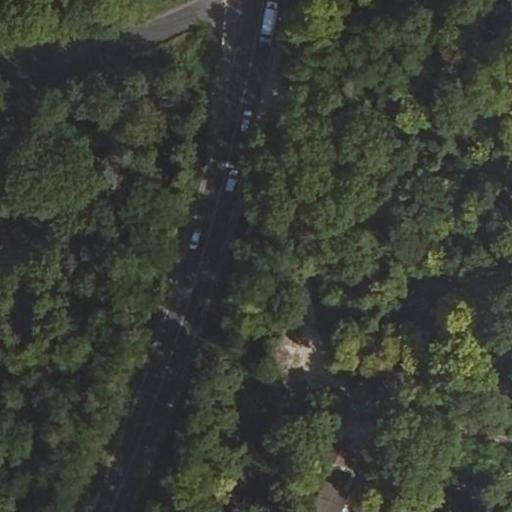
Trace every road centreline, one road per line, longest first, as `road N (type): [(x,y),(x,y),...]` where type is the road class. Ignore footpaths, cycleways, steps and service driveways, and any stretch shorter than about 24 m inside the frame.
road 1 (track): [(511,438),(375,409),(332,373),(309,310),(274,0)]
road 2 (primary): [(264,0),(154,422),(110,511)]
road 3 (unclassified): [(234,0),(117,59),(0,76)]
